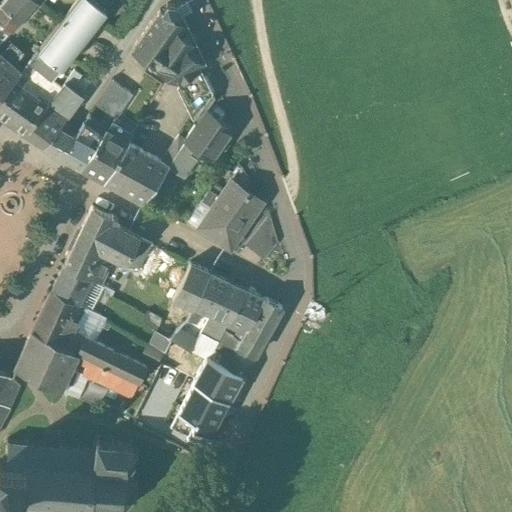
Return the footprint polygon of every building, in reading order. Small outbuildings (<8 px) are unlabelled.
[(38,3),(33,0),(5,0),(2,4),(20,22),(38,3)] [(92,0),(76,0),(38,49),(61,68),(106,11),(92,0)] [(20,22),(2,4),(0,7),(0,21),(5,26),(12,32),(20,22)] [(176,5),(167,4),(163,10),(160,10),(131,50),(179,82),(193,71),(205,61),(182,14),(179,13),(176,5)] [(12,32),(5,26),(3,30),(9,35),(12,32)] [(22,51),(12,42),(1,54),(12,63),(22,51)] [(61,68),(38,49),(28,62),(37,68),(52,80),(52,79),(61,68)] [(1,54),(0,52),(0,95),(14,79),(21,71),(12,63),(1,54)] [(231,113),(205,61),(193,71),(209,103),(206,107),(206,108),(209,109),(212,104),(215,104),(223,109),(224,113),(220,118),(223,120),(229,114),(231,113)] [(52,80),(37,68),(23,85),(48,103),(50,101),(61,87),(52,79),(52,80)] [(74,71),(65,82),(70,86),(78,74),(74,71)] [(23,85),(14,79),(0,95),(0,115),(24,134),(48,103),(23,85)] [(132,94),(111,80),(94,104),(116,119),(132,94)] [(61,87),(50,101),(69,114),(82,95),(70,86),(65,82),(61,87)] [(69,114),(50,101),(48,103),(24,134),(44,148),(59,127),(69,114)] [(209,109),(206,108),(185,138),(184,139),(191,144),(211,158),(219,146),(227,135),(232,127),(223,120),(220,118),(224,113),(223,109),(215,104),(212,104),(209,109)] [(74,136),(60,157),(80,168),(103,134),(83,122),(74,136)] [(59,127),(44,148),(53,153),(60,157),(74,136),(67,132),(59,127)] [(103,134),(80,168),(104,181),(128,141),(106,129),(103,134)] [(185,138),(179,134),(161,160),(168,163),(180,146),(184,139),(185,138)] [(232,139),(227,135),(219,146),(224,149),(232,139)] [(191,144),(184,139),(180,146),(187,150),(191,144)] [(161,160),(128,141),(104,181),(142,202),(167,165),(168,163),(161,160)] [(187,150),(180,146),(168,163),(167,165),(183,175),(196,157),(187,150)] [(212,207),(200,225),(227,245),(236,232),(239,234),(261,201),(247,191),(253,183),(237,172),(225,189),(212,207)] [(214,182),(201,200),(212,207),(225,189),(214,182)] [(30,212),(27,189),(0,192),(0,199),(2,216),(30,212)] [(118,219),(92,206),(76,238),(97,248),(96,250),(113,259),(126,265),(126,264),(139,238),(140,236),(116,224),(118,219)] [(269,213),(244,244),(263,259),(278,241),(269,213)] [(97,248),(76,238),(64,264),(93,279),(100,283),(101,284),(113,259),(96,250),(97,248)] [(151,243),(139,238),(126,264),(139,270),(151,243)] [(210,271),(190,262),(172,299),(192,308),(194,306),(210,271)] [(93,279),(64,264),(51,289),(79,303),(93,279)] [(210,271),(194,306),(202,310),(211,314),(228,280),(210,271)] [(228,280),(211,314),(229,322),(246,289),(228,280)] [(101,284),(100,283),(93,295),(107,303),(114,291),(101,284)] [(51,289),(50,289),(30,330),(31,331),(67,347),(75,329),(82,316),(86,307),(79,303),(51,289)] [(229,322),(228,324),(244,331),(264,297),(246,289),(229,322)] [(240,339),(237,344),(255,353),(281,305),(264,297),(244,331),(240,339)] [(105,306),(96,301),(90,310),(99,315),(105,306)] [(202,310),(194,306),(192,308),(187,320),(196,324),(202,310)] [(90,310),(86,307),(82,316),(95,324),(98,319),(100,316),(99,315),(90,310)] [(229,322),(211,314),(201,333),(219,341),(226,328),(228,324),(229,322)] [(233,331),(226,328),(219,341),(216,346),(230,356),(230,355),(237,344),(240,339),(231,335),(233,331)] [(83,333),(75,329),(67,347),(77,352),(85,337),(82,335),(83,333)] [(195,344),(179,329),(170,339),(170,340),(185,348),(192,351),(195,344)] [(67,347),(31,331),(12,368),(61,391),(65,381),(71,368),(75,359),(77,352),(67,347)] [(145,366),(85,337),(77,352),(88,358),(108,367),(137,381),(138,381),(145,366)] [(185,348),(170,340),(160,360),(175,368),(185,348)] [(255,353),(237,344),(230,355),(248,365),(255,353)] [(230,356),(216,346),(209,360),(241,376),(248,365),(230,355),(230,356)] [(88,358),(77,352),(75,359),(86,364),(88,358)] [(108,367),(88,358),(86,364),(82,373),(131,396),(137,381),(108,367)] [(209,360),(206,358),(194,379),(194,380),(228,397),(241,376),(209,360)] [(13,376),(0,368),(0,403),(9,408),(20,384),(13,376)] [(77,370),(71,368),(65,381),(72,383),(77,370)] [(248,380),(241,376),(228,397),(235,401),(248,380)] [(228,397),(194,380),(170,426),(204,444),(228,397)] [(0,424),(9,408),(0,403),(0,424)] [(77,447),(62,445),(62,442),(60,442),(60,432),(45,431),(45,441),(42,441),(42,444),(28,443),(28,440),(26,440),(26,443),(9,442),(7,439),(5,441),(8,444),(7,459),(3,459),(2,463),(0,462),(0,495),(7,496),(6,511),(4,511),(113,511),(113,508),(110,506),(107,506),(107,503),(121,504),(123,509),(125,507),(124,504),(131,496),(135,498),(136,495),(132,493),(133,482),(138,482),(137,479),(132,480),(127,470),(131,464),(135,466),(136,464),(132,462),(134,454),(138,453),(137,450),(133,452),(129,446),(131,443),(129,441),(127,444),(113,443),(114,439),(111,439),(111,442),(99,441),(99,437),(96,437),(97,448),(80,447),(80,443),(77,443),(77,447)]
